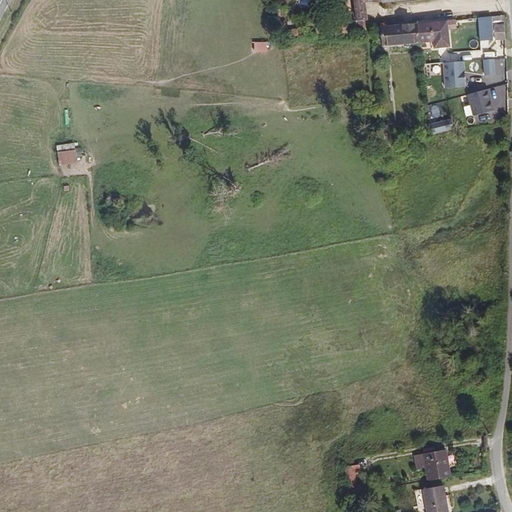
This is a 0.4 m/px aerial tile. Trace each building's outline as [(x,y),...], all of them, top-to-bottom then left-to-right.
[(357,16),(360,16),(357,0),(349,0),(351,9),(351,16),(357,16)] [(282,27),(280,12),(273,13),(276,33),(282,33),(282,27)] [(308,26),(309,33),(358,27),(357,16),(351,16),(349,17),(330,19),(330,13),(317,14),(318,25),(308,26)] [(480,27),(489,26),(489,17),(479,17),(480,27)] [(429,25),(431,40),(433,48),(448,46),(447,29),(446,23),(429,25)] [(494,38),(505,38),(504,24),(493,25),(494,38)] [(416,26),(417,41),(431,40),(429,25),(416,26)] [(416,26),(378,30),(380,45),(417,41),(416,26)] [(268,40),(254,42),(255,52),(270,50),(268,40)] [(495,59),(484,60),(485,75),(496,75),(495,59)] [(466,87),(464,62),(442,63),(444,88),(466,87)] [(495,101),(508,98),(504,84),(491,88),(495,101)] [(486,90),(468,94),(473,115),(491,110),(486,90)] [(68,98),(65,99),(72,114),(74,113),(68,98)] [(433,134),(452,129),(449,118),(430,123),(433,134)] [(55,146),(56,152),(76,149),(75,143),(55,146)] [(70,154),(53,157),(55,168),(71,165),(70,154)] [(172,159),(161,161),(163,168),(173,167),(172,159)] [(425,465),(428,479),(450,475),(445,448),(414,454),(417,466),(425,465)] [(334,475),(340,503),(355,501),(353,494),(347,496),(344,482),(350,481),(349,472),(334,475)] [(444,511),(440,487),(419,492),(423,511),(444,511)]
